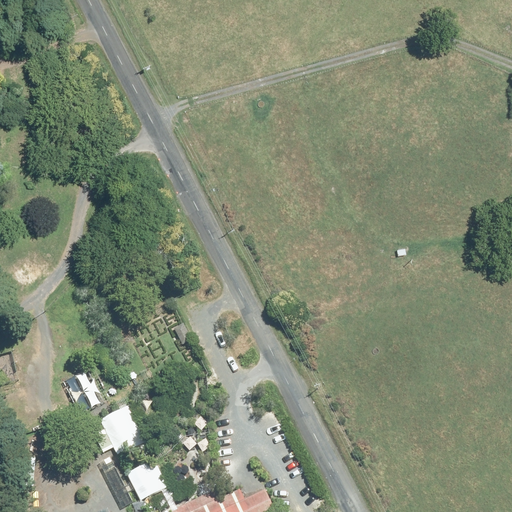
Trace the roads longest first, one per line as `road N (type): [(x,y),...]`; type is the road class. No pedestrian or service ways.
road 1 (unclassified): [(92,0),(356,511)]
road 2 (unknown): [(0,323),(71,252),(98,172),(159,130)]
road 3 (unknown): [(271,346),(239,384),(240,419),(306,511)]
